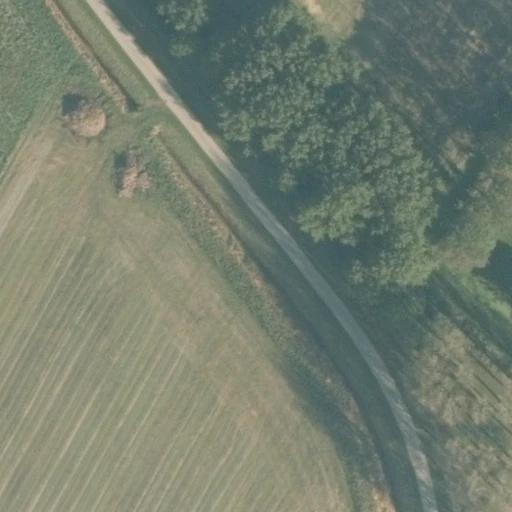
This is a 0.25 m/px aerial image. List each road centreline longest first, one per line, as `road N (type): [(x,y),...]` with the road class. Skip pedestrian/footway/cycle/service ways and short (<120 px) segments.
road 1 (unclassified): [(430,511),(405,427),(353,328),(93,0)]
road 2 (unknown): [(193,0),(300,108),(441,301),(511,352)]
